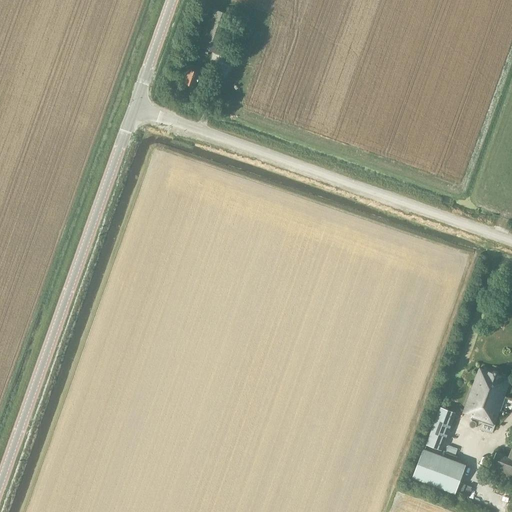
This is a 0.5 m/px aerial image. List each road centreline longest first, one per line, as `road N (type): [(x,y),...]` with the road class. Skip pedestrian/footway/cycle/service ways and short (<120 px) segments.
road 1 (unclassified): [(511,242),(359,195),(133,109)]
road 2 (tertiary): [(0,484),(133,109)]
